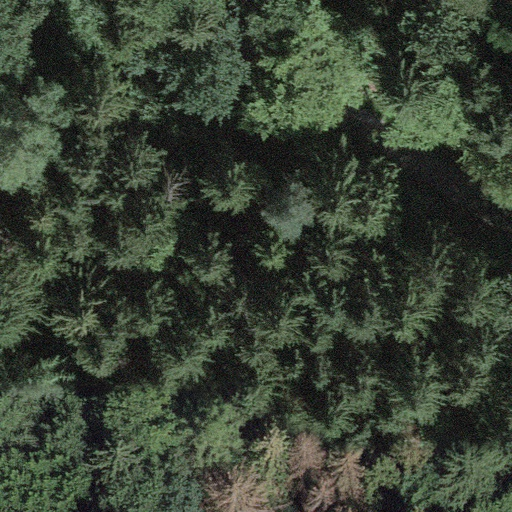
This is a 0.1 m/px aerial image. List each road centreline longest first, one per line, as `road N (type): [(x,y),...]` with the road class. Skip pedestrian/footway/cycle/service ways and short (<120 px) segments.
road 1 (track): [(198,0),(511,219)]
road 2 (track): [(0,222),(246,511)]
